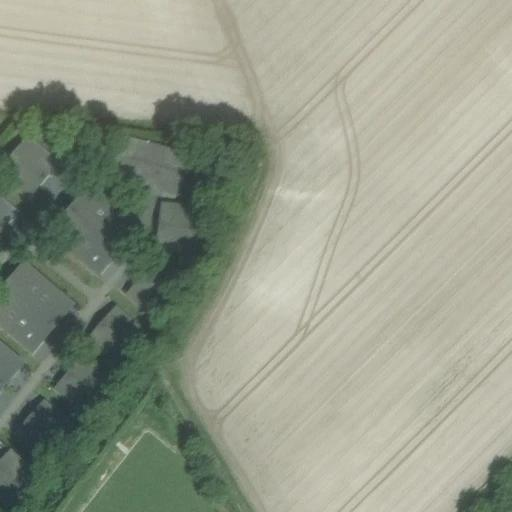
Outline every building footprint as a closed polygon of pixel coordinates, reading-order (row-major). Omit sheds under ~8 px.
[(181,193),(190,157),(126,139),(118,168),(129,171),(127,179),(181,193)] [(15,156),(43,181),(48,175),(42,170),(50,161),(28,141),(15,156)] [(15,156),(2,171),(25,191),(32,181),(38,187),(43,181),(15,156)] [(91,191),(72,213),(95,232),(113,210),(91,191)] [(1,219),(9,210),(0,202),(0,228),(2,230),(7,224),(1,219)] [(113,210),(95,232),(117,251),(136,230),(113,210)] [(72,213),(54,235),(76,254),(95,232),(72,213)] [(172,232),(164,230),(163,238),(199,247),(204,228),(175,220),(172,232)] [(95,232),(76,254),(99,273),(117,251),(95,232)] [(199,247),(163,238),(161,245),(168,247),(165,259),(194,266),(199,247)] [(25,269),(7,290),(29,310),(48,288),(25,269)] [(142,281),(171,306),(184,291),(162,271),(153,280),(148,275),(142,281)] [(143,292),(135,301),(158,320),(171,306),(142,281),(137,286),(143,292)] [(48,288),(29,310),(52,329),(70,307),(48,288)] [(7,290),(0,298),(0,322),(11,331),(29,310),(7,290)] [(29,310),(11,331),(33,351),(52,329),(29,310)] [(115,324),(109,319),(104,325),(132,350),(145,335),(123,315),(115,324)] [(97,345),(119,365),(132,350),(104,325),(99,331),(105,336),(97,345)] [(0,348),(0,385),(2,387),(20,365),(0,348)] [(71,374),(99,399),(112,384),(89,365),(81,374),(75,369),(71,374)] [(63,395),(86,414),(99,399),(71,374),(66,380),(71,385),(63,395)] [(43,418),(37,413),(32,419),(60,443),(73,428),(51,409),(43,418)] [(60,443),(32,419),(27,424),(33,430),(24,439),(47,459),(60,443)] [(3,462),(0,465),(0,469),(26,492),(39,477),(17,458),(9,467),(3,462)] [(0,495),(14,507),(26,492),(0,469),(0,495)]
